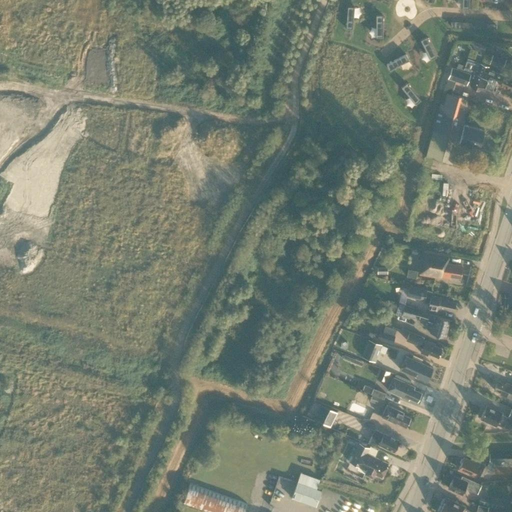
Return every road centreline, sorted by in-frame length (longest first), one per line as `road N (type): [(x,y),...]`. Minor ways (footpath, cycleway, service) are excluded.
road 1 (secondary): [(413,511),(472,328)]
road 2 (secondary): [(472,328),(511,206)]
